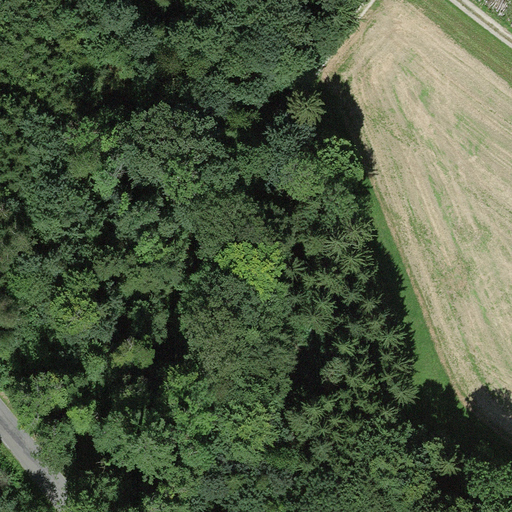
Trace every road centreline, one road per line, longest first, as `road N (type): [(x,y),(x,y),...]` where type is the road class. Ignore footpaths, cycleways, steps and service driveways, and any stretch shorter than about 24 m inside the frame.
road 1 (track): [(307,511),(247,230),(258,181),(310,65),(363,0)]
road 2 (unclassified): [(75,511),(0,416)]
